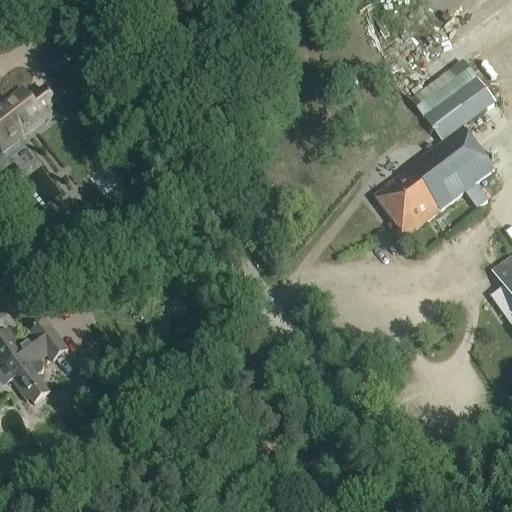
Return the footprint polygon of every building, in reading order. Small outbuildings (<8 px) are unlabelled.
[(435,0),(455,19),(472,2),(469,0),(435,0)] [(404,241),(491,176),(460,134),(496,107),(477,82),(424,122),(442,146),(372,199),(404,241)] [(51,110),(56,106),(44,91),(29,102),(22,91),(0,107),(0,112),(0,113),(0,149),(2,153),(54,115),(51,110)] [(476,190),(465,198),(477,213),(488,205),(476,190)] [(511,264),(496,277),(511,297),(511,264)] [(45,282),(57,299),(77,285),(65,268),(45,282)] [(41,374),(42,368),(38,363),(47,357),(52,364),(66,354),(45,324),(30,334),(34,339),(20,349),(7,332),(0,336),(0,368),(26,404),(29,401),(33,407),(48,396),(35,379),(41,374)]
